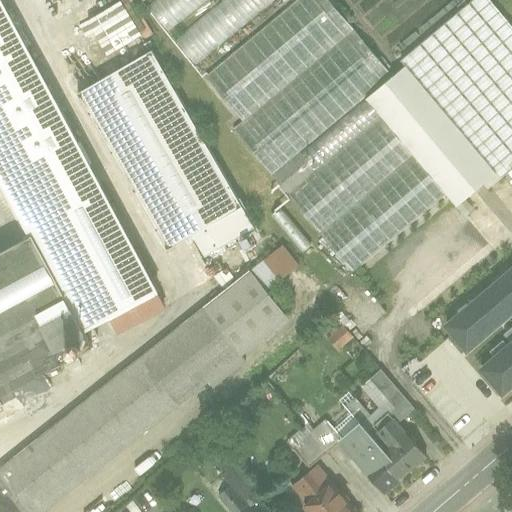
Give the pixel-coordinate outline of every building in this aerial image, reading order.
[(394,75),(331,0),(146,0),(142,4),(244,125),(236,131),(396,321),(491,242),(460,205),(501,171),(505,176),(511,170),(511,24),(491,0),(477,0),(402,62),(405,66),(394,75)] [(0,191),(33,250),(0,268),(0,412),(94,361),(88,350),(166,307),(0,7),(0,191)] [(130,12),(101,30),(116,53),(145,35),(130,12)] [(152,51),(79,93),(168,247),(192,233),(203,252),(252,224),(152,51)] [(248,269),(0,466),(0,511),(46,511),(209,382),(215,388),(245,364),(239,356),(288,318),(248,269)] [(511,271),(444,329),(469,358),(511,320),(511,271)] [(511,345),(481,372),(505,401),(511,394),(511,345)] [(342,445),(388,497),(430,460),(396,421),(382,433),(370,420),(342,445)] [(174,481),(194,463),(183,451),(163,470),(174,481)] [(309,511),(357,511),(320,467),(297,486),(311,503),(306,508),(309,511)]
